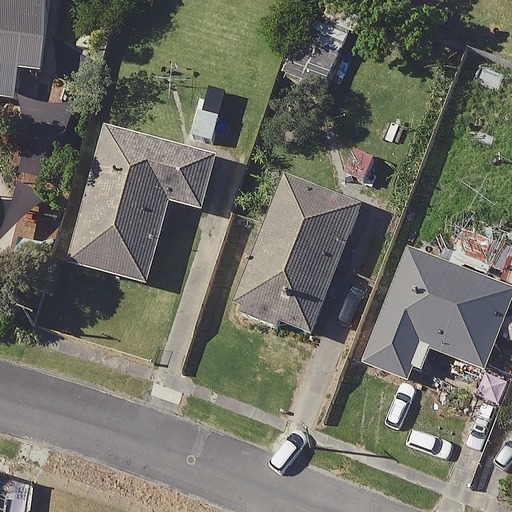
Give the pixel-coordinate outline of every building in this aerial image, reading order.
[(44,0),(0,0),(0,98),(9,99),(13,70),(36,72),(44,0)] [(87,36),(51,30),(43,87),(78,92),(87,36)] [(226,114),(193,107),(186,142),(218,149),(226,114)] [(211,156),(96,124),(58,261),(141,284),(164,202),(196,210),(211,156)] [(355,199),(253,163),(234,215),(260,224),(230,309),(306,336),(355,199)] [(450,240),(440,265),(401,249),(356,360),(409,381),(422,347),(479,370),(507,299),(511,301),(511,231),(499,260),(450,240)]
